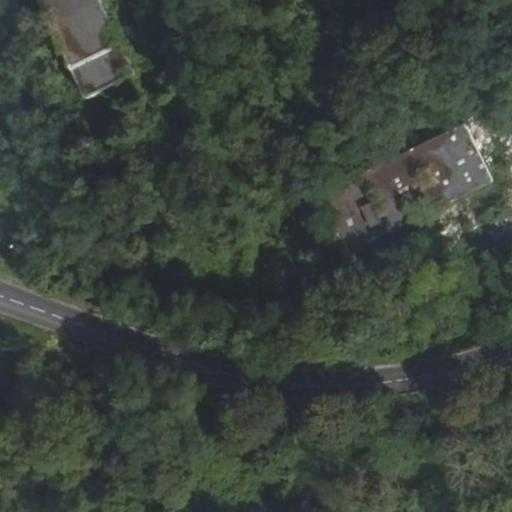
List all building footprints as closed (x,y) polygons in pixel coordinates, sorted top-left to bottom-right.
[(42,0),(91,99),(142,75),(106,0),(42,0)] [(390,0),(391,3),(398,0),(434,0),(443,23),(475,11),(471,0),(390,0)] [(378,48),(365,16),(344,26),(358,56),(348,61),(353,72),(393,54),(389,43),(378,48)] [(319,79),(312,43),(288,47),(295,83),(319,79)] [(497,182),(469,124),(322,196),(351,254),(497,182)] [(511,286),(511,241),(496,249),(511,286)] [(474,300),(500,290),(495,277),(468,286),(474,300)]
